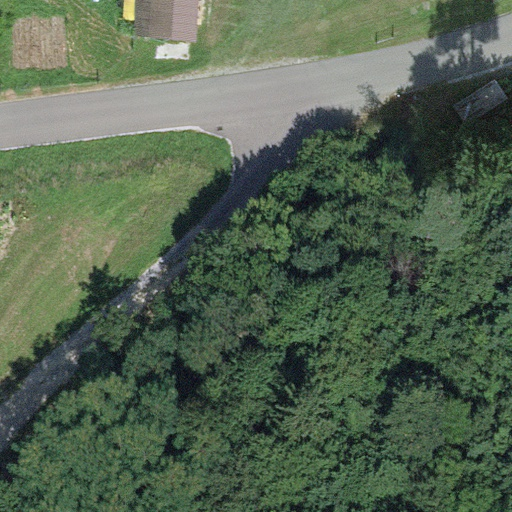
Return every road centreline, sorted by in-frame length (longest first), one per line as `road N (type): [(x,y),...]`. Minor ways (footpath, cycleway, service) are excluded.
road 1 (unclassified): [(0,127),(302,92),(511,36)]
road 2 (track): [(0,442),(211,240),(302,92)]
